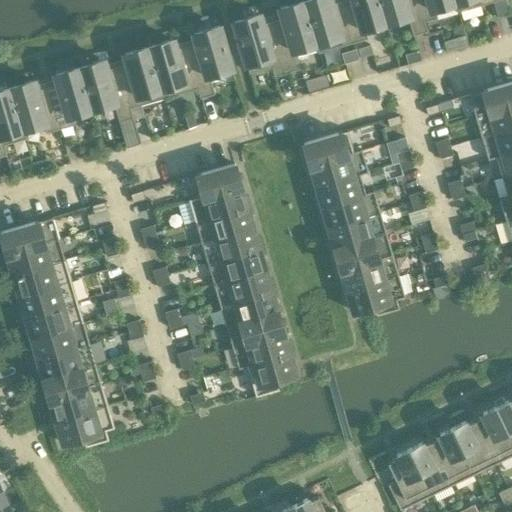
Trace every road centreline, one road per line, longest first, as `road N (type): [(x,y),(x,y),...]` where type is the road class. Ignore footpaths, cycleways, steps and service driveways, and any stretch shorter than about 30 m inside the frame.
road 1 (residential): [(511,47),(0,197)]
road 2 (residential): [(0,421),(13,454),(31,446),(73,511)]
